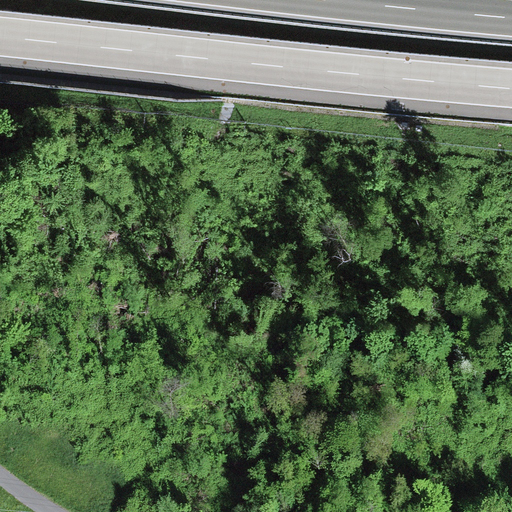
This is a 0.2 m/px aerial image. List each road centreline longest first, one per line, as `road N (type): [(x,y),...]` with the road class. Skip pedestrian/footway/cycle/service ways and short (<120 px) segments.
road 1 (motorway): [(0,38),(511,89)]
road 2 (motorway): [(511,17),(334,0)]
